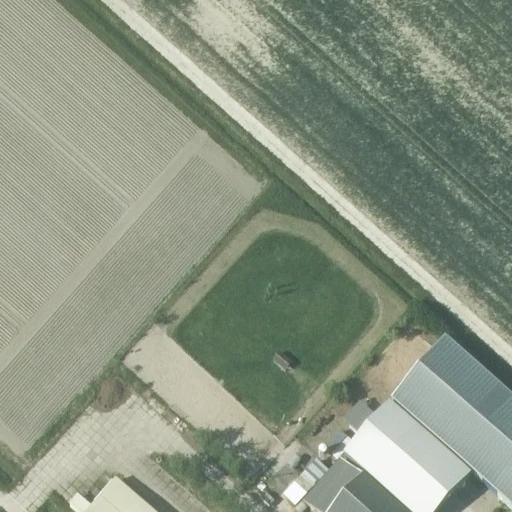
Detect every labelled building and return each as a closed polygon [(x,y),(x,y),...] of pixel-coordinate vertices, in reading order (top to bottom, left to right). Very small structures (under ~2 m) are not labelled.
[(511,511),(511,401),(445,342),(390,404),(511,511)] [(284,371),(291,363),(278,352),(271,360),(284,371)] [(441,511),(471,479),(389,407),(344,458),(404,511),(441,511)] [(398,511),(340,462),(339,461),(329,472),(320,465),(301,488),(309,495),(302,503),(312,511),(398,511)] [(157,511),(117,477),(91,505),(77,494),(70,505),(77,511),(157,511)]
